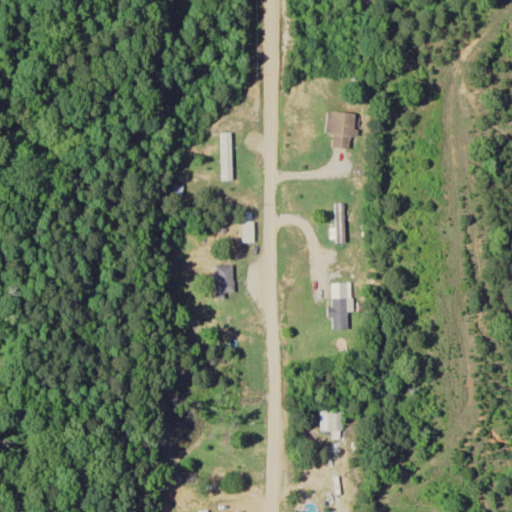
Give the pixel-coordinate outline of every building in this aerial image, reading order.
[(327,132),(334,133),(333,148),(352,149),(355,113),(329,111),(327,132)] [(221,180),(233,180),(233,132),(221,132),(221,180)] [(216,265),(216,295),(235,295),(235,265),(216,265)] [(331,329),(347,329),(347,299),(331,299),(331,329)] [(328,410),(328,431),(344,431),(344,410),(328,410)]
